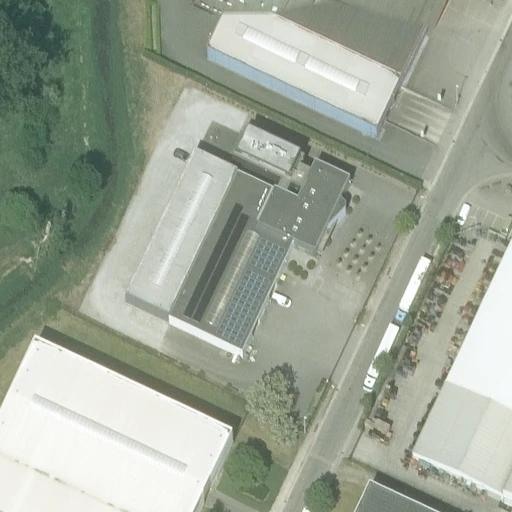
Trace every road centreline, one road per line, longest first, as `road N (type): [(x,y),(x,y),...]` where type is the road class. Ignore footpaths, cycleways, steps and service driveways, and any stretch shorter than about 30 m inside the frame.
road 1 (unknown): [(357,382),(314,374),(242,383),(122,337),(107,309),(141,225),(182,150),(214,132),(433,221)]
road 2 (unclassified): [(473,136),(296,511)]
road 3 (unknown): [(176,0),(184,36),(207,65),(447,192)]
